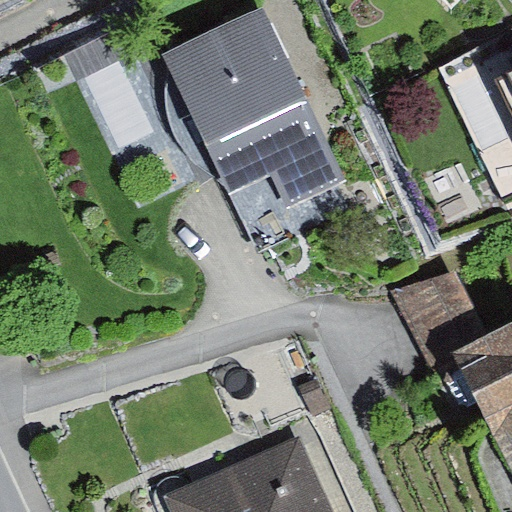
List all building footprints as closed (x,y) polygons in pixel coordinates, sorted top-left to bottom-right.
[(264,8),(163,55),(230,196),(274,175),(288,204),(344,177),(264,8)] [(511,74),(498,81),(511,109),(511,74)] [(274,175),(230,196),(258,254),(358,207),(344,177),(288,204),(274,175)] [(451,353),(489,334),(457,272),(390,292),(429,364),(451,353)] [(511,322),(489,334),(451,353),(511,471),(511,322)] [(321,379),(303,387),(315,415),(333,407),(321,379)] [(328,511),(298,439),(163,495),(170,511),(328,511)]
